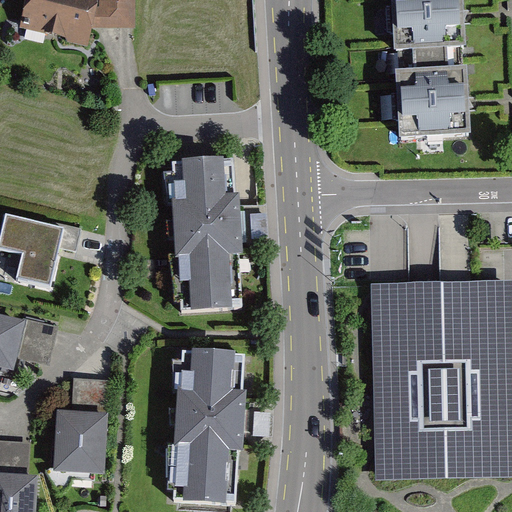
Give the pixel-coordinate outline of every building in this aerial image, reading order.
[(135,0),(25,0),(19,28),(90,44),(93,30),(137,31),(135,0)] [(397,0),(405,140),(473,136),(466,0),(397,0)] [(188,165),(190,203),(176,203),(179,260),(194,259),(197,317),(241,315),(238,258),(249,257),(246,201),(234,201),(231,163),(188,165)] [(53,290),(67,232),(10,220),(2,252),(27,258),(21,282),(53,290)] [(511,317),(506,317),(506,296),(384,296),(384,474),(506,474),(506,377),(511,377),(511,317)] [(52,366),(61,333),(0,317),(0,372),(17,377),(22,358),(52,366)] [(246,351),(182,347),(173,496),(236,500),(246,351)] [(115,383),(74,381),(73,409),(114,411),(115,383)] [(112,420),(63,415),(58,475),(107,479),(112,420)] [(29,448),(0,445),(0,470),(28,473),(29,448)] [(39,511),(41,480),(0,478),(0,511),(39,511)]
